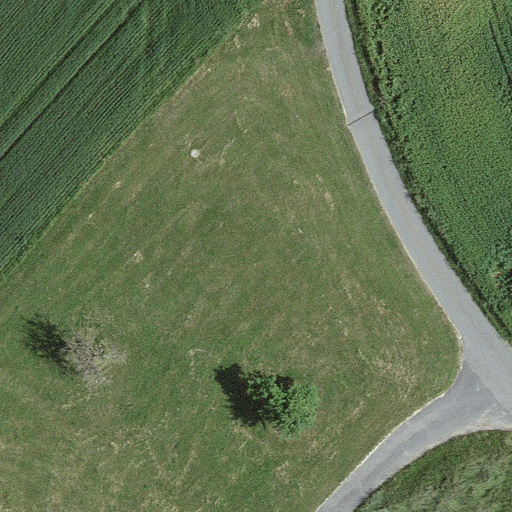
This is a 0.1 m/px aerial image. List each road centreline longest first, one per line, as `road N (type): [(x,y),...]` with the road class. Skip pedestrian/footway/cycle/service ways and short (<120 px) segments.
road 1 (unclassified): [(327,0),(396,205),(511,378)]
road 2 (track): [(508,374),(446,413),(341,511)]
